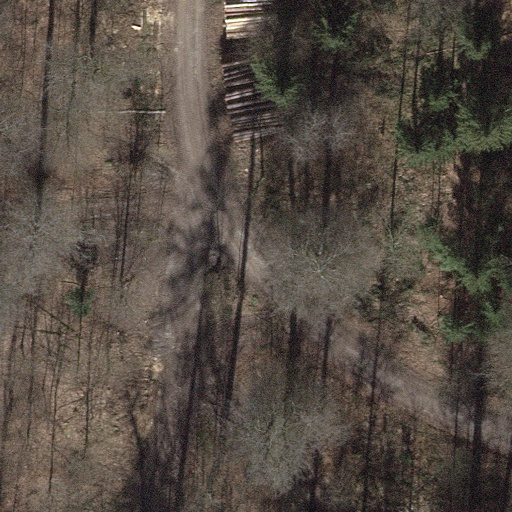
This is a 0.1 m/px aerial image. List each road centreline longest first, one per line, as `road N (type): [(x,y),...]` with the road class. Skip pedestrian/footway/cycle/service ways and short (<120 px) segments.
road 1 (track): [(511,437),(376,370),(301,309),(243,241),(211,186)]
road 2 (track): [(211,186),(183,239),(183,414),(152,511)]
road 3 (track): [(211,186),(196,132),(189,0)]
